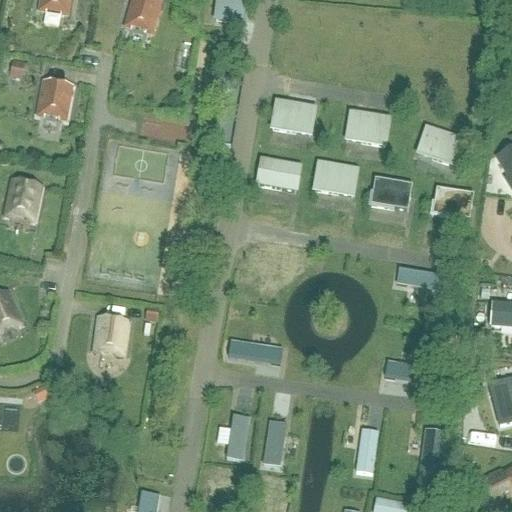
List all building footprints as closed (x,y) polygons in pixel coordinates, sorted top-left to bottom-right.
[(67,19),(70,0),(41,0),(39,15),(46,16),(47,12),(61,14),(60,18),(67,19)] [(152,38),(162,6),(141,0),(132,0),(124,30),(131,32),(132,28),(146,32),(145,36),(152,38)] [(217,0),(215,24),(241,27),(244,0),(217,0)] [(378,60),(382,33),(339,26),(335,53),(378,60)] [(400,58),(434,61),(437,31),(403,28),(400,58)] [(449,76),(450,107),(474,107),(474,75),(449,76)] [(66,124),(72,91),(43,86),(37,119),(44,120),(45,116),(59,119),(58,123),(66,124)] [(276,108),(272,133),(309,140),(314,114),(276,108)] [(351,119),(347,145),(384,150),(388,125),(351,119)] [(431,133),(422,162),(454,173),(464,144),(431,133)] [(511,150),(495,161),(507,179),(504,181),(511,193),(511,150)] [(319,196),(362,201),(365,173),(323,168),(319,196)] [(267,193),(301,193),(302,170),(267,170),(267,193)] [(411,216),(415,191),(381,185),(377,210),(411,216)] [(34,225),(41,192),(12,186),(5,219),(12,221),(13,217),(27,220),(27,224),(34,225)] [(408,274),(406,290),(446,296),(448,297),(450,281),(408,274)] [(480,302),(488,303),(488,293),(481,293),(480,302)] [(21,328),(7,297),(0,299),(0,336),(1,337),(0,335),(0,333),(13,328),(14,331),(21,328)] [(511,311),(492,310),(490,332),(511,333),(511,311)] [(157,316),(146,314),(145,326),(157,328),(157,316)] [(123,361),(127,327),(98,323),(93,356),(101,357),(101,354),(116,356),(115,360),(123,361)] [(283,371),(285,353),(230,345),(227,363),(283,371)] [(435,391),(438,371),(388,362),(384,381),(435,391)] [(477,379),(466,382),(469,393),(480,391),(477,379)] [(511,384),(489,391),(499,431),(511,427),(511,384)] [(24,411),(11,415),(14,426),(28,421),(24,411)] [(251,428),(234,424),(226,466),(244,469),(251,428)] [(288,430),(269,427),(262,474),(281,477),(288,430)] [(443,434),(424,431),(416,487),(435,490),(443,434)] [(378,434),(363,432),(356,477),(371,479),(378,434)] [(511,500),(511,474),(494,484),(492,480),(476,488),(487,511),(496,511),(511,504),(511,500)] [(264,495),(263,511),(282,511),(283,496),(264,495)] [(414,511),(416,506),(376,497),(372,511),(414,511)] [(161,511),(163,503),(141,499),(139,511),(161,511)]
